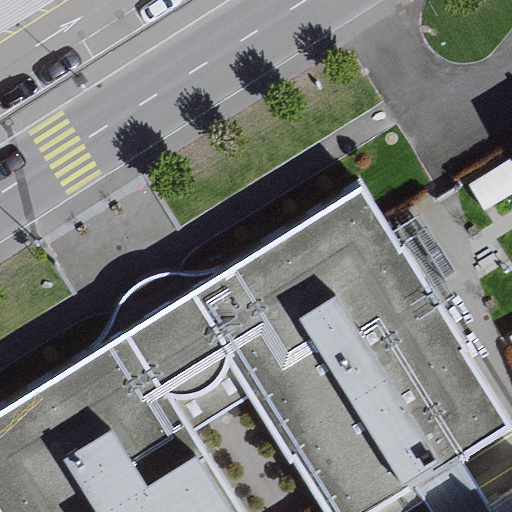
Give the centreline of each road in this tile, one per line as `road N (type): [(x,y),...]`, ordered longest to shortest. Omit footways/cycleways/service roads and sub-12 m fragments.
road 1 (tertiary): [(308,0),(0,193)]
road 2 (unknown): [(437,107),(511,246)]
